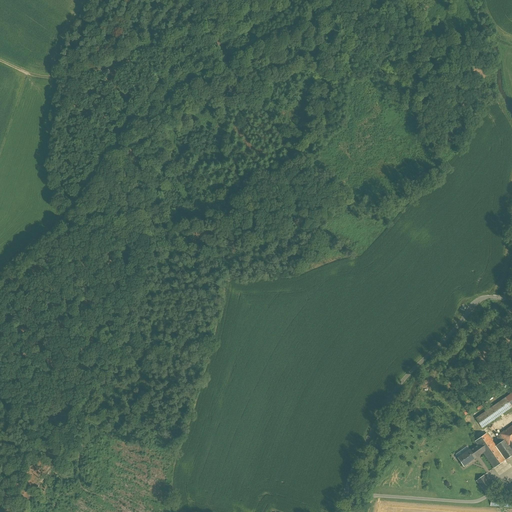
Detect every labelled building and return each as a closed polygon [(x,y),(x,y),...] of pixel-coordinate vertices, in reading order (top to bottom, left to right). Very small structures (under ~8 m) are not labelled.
[(511,393),(475,419),(482,428),(511,406),(511,393)] [(511,426),(497,437),(499,441),(505,449),(511,443),(511,426)] [(511,443),(505,449),(499,441),(494,444),(486,434),(475,441),(478,446),(481,450),(494,468),(511,455),(511,443)] [(470,450),(458,459),(464,467),(476,458),(474,455),(481,450),(478,446),(471,451),(470,450)] [(493,488),(484,476),(476,481),(486,493),(493,488)]
